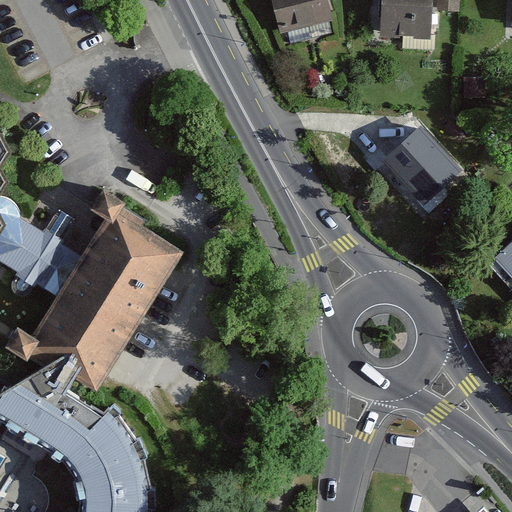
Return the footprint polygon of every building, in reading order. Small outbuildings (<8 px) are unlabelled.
[(325,0),(274,0),(282,30),(331,18),(325,0)] [(430,0),(383,0),(382,35),(430,36),(430,0)] [(458,0),(436,0),(436,7),(458,8),(458,0)] [(398,151),(420,130),(410,119),(387,140),(398,151)] [(456,169),(420,130),(398,151),(387,160),(423,199),(456,169)] [(105,219),(81,256),(63,244),(65,239),(64,238),(75,219),(62,211),(59,217),(55,215),(46,229),(45,229),(43,232),(28,222),(21,217),(21,215),(20,210),(17,205),(12,200),(9,198),(3,196),(0,196),(9,182),(0,168),(12,152),(1,133),(0,132),(0,260),(8,265),(18,271),(12,280),(11,284),(12,287),(13,291),(16,294),(19,296),(24,296),(27,295),(30,293),(36,283),(57,296),(33,337),(17,328),(12,336),(5,348),(28,361),(33,352),(51,363),(24,380),(12,387),(10,389),(5,386),(0,394),(0,421),(43,448),(63,461),(64,463),(77,482),(76,483),(79,500),(82,500),(82,508),(80,511),(152,511),(153,496),(148,465),(135,438),(125,424),(108,412),(104,419),(68,398),(78,381),(96,392),(185,247),(122,209),(126,204),(103,190),(90,210),(105,219)] [(511,239),(495,255),(511,273),(511,239)] [(0,379),(12,387),(24,380),(0,364),(0,379)]
